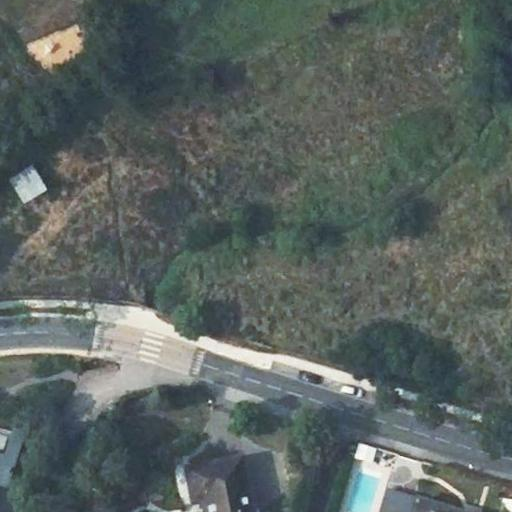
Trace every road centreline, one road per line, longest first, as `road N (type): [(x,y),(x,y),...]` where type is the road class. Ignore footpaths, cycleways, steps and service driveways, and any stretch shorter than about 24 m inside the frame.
road 1 (residential): [(125,343),(511,460)]
road 2 (residential): [(125,343),(90,405),(33,460),(9,511)]
road 3 (residential): [(0,338),(125,343)]
